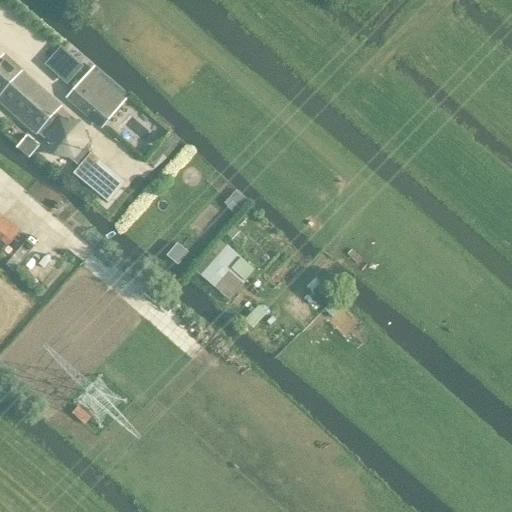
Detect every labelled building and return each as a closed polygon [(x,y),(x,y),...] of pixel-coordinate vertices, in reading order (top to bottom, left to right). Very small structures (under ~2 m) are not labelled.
[(3,58),(0,61),(0,99),(37,132),(43,138),(45,136),(59,118),(54,114),(59,108),(3,58)] [(95,66),(66,99),(101,129),(130,96),(95,66)] [(59,118),(45,136),(53,157),(75,160),(89,142),(81,122),(59,118)] [(5,219),(0,225),(0,249),(3,252),(20,232),(5,219)] [(193,269),(215,289),(242,259),(220,239),(193,269)] [(245,321),(252,328),(267,314),(260,307),(245,321)]
